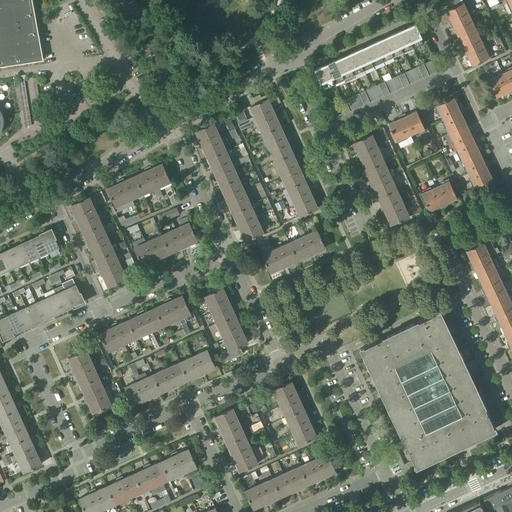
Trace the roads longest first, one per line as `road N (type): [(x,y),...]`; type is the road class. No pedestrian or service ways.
road 1 (residential): [(511,389),(440,235),(511,203)]
road 2 (residential): [(318,131),(455,70),(422,0)]
road 3 (residential): [(76,456),(24,346),(102,310)]
road 4 (unclassified): [(158,132),(78,0)]
road 5 (residential): [(386,471),(324,341)]
road 6 (residential): [(230,252),(169,125)]
road 7 (residential): [(102,310),(230,252)]
road 8 (residential): [(169,125),(285,57)]
road 9 (residential): [(49,196),(158,132)]
road 10 (residential): [(102,310),(49,196)]
road 11 (residential): [(76,456),(190,404)]
road 12 (residential): [(279,363),(230,252)]
